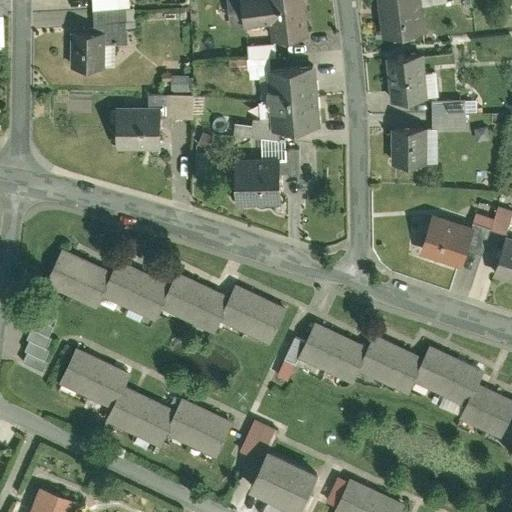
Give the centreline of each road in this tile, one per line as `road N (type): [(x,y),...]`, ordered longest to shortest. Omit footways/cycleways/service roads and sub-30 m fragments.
road 1 (residential): [(14,175),(360,278)]
road 2 (residential): [(360,278),(357,74),(345,0)]
road 3 (residential): [(0,393),(235,511)]
road 4 (residential): [(14,175),(22,0)]
road 5 (residential): [(360,278),(511,334)]
road 6 (residential): [(14,175),(0,308)]
